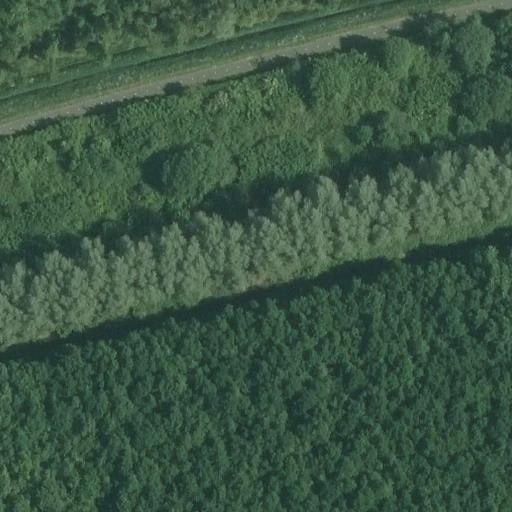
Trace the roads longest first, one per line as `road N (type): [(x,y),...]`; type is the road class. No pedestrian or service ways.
road 1 (tertiary): [(0,301),(511,174)]
road 2 (track): [(0,384),(511,261)]
